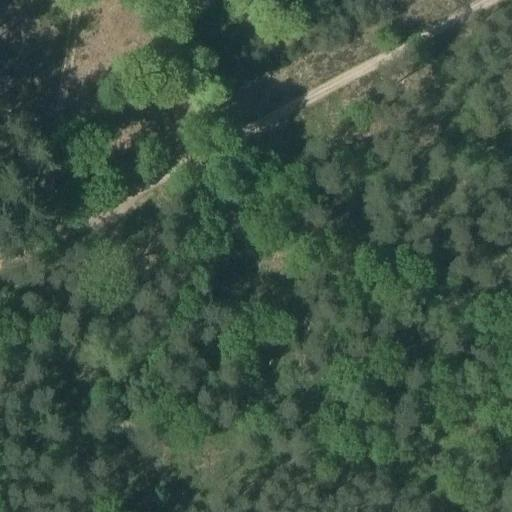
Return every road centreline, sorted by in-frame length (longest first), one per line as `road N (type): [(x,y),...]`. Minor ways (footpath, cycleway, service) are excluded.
road 1 (track): [(488,0),(40,252)]
road 2 (track): [(76,0),(40,252)]
